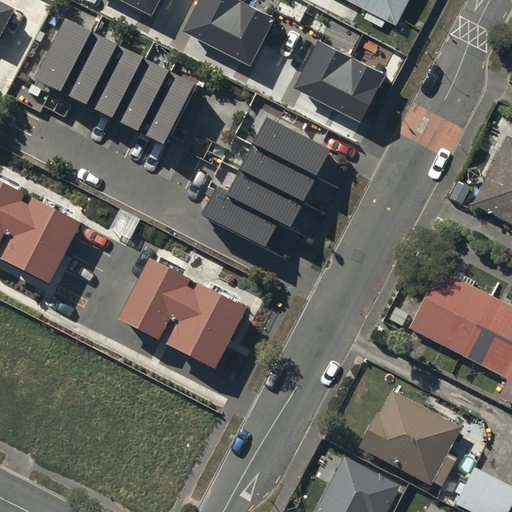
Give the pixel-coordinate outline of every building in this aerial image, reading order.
[(121,0),(150,14),(157,0),(121,0)] [(240,0),(200,0),(184,32),(249,64),(273,16),(240,0)] [(309,0),(328,10),(332,0),(351,0),(396,24),(408,0),(309,0)] [(0,42),(13,19),(0,11),(0,42)] [(64,101),(95,42),(70,29),(39,88),(64,101)] [(20,38),(2,74),(16,81),(34,46),(20,38)] [(320,39),(296,87),(360,119),(384,71),(320,39)] [(120,55),(95,42),(64,101),(89,114),(120,55)] [(146,69),(120,55),(89,114),(115,128),(146,69)] [(171,82),(146,69),(115,128),(140,141),(171,82)] [(196,95),(171,82),(140,141),(166,154),(196,95)] [(332,157),(271,125),(258,151),(319,182),(332,157)] [(511,224),(511,144),(478,207),(511,224)] [(319,182),(258,151),(245,176),(305,208),(319,182)] [(305,208),(245,176),(231,202),(283,229),(292,234),(305,208)] [(82,230),(38,207),(34,215),(23,210),(27,202),(0,187),(0,254),(10,236),(20,241),(8,264),(52,287),(82,230)] [(283,229),(231,202),(221,197),(208,221),(270,254),(283,229)] [(246,317),(203,294),(198,302),(187,296),(191,289),(152,268),(122,326),(162,346),(174,322),(184,328),(172,351),(216,374),(246,317)] [(492,304),(444,279),(416,333),(465,358),(492,304)] [(511,313),(492,304),(465,358),(511,382),(511,379),(511,313)] [(82,390),(87,380),(0,334),(0,413),(30,429),(44,403),(58,410),(46,433),(55,438),(82,390)] [(511,379),(511,382),(502,399),(511,403),(511,379)] [(82,390),(55,438),(50,448),(118,484),(150,424),(127,412),(129,408),(106,396),(103,401),(82,390)] [(444,451),(458,424),(390,390),(362,444),(431,479),(432,475),(440,479),(452,455),(444,451)] [(380,511),(398,480),(344,452),(312,511),(380,511)] [(508,511),(511,505),(511,488),(476,468),(456,504),(470,511),(508,511)]
